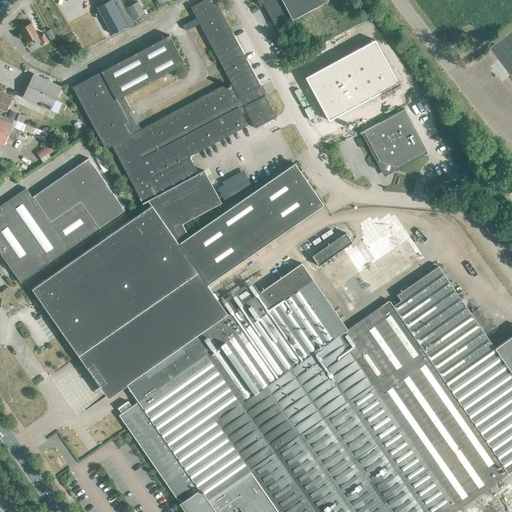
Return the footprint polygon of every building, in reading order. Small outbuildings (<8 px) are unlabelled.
[(151,205),(31,288),(77,355),(97,342),(126,384),(138,401),(130,406),(127,401),(118,407),(121,413),(119,415),(177,499),(178,498),(181,502),(180,503),(186,511),(226,511),(237,505),(242,511),(452,511),(498,480),(498,479),(511,469),(511,336),(494,348),(479,327),(487,322),(478,309),(471,314),(438,267),(437,267),(435,263),(427,268),(430,272),(396,294),(400,300),(392,305),(388,300),(347,328),(300,262),(227,314),(207,285),(323,205),(306,180),(309,178),(304,169),(300,172),(295,164),(189,237),(182,224),(221,203),(204,170),(198,173),(189,156),(247,126),(242,115),(247,113),(255,129),(277,117),(265,95),(263,96),(259,88),(261,87),(214,0),(205,0),(191,8),(231,84),(227,87),(225,85),(141,129),(124,96),(185,64),(170,35),(73,87),(105,148),(112,145),(143,203),(148,200),(151,205)] [(111,0),(112,1),(97,8),(112,34),(126,27),(127,29),(134,25),(120,0),(111,0)] [(261,0),(262,1),(258,3),(260,7),(264,5),(275,26),(290,18),(292,20),(328,1),(328,0),(261,0)] [(138,1),(126,7),(133,19),(144,13),(138,1)] [(31,23),(20,29),(28,43),(34,40),(37,45),(41,42),(43,46),(48,43),(43,33),(38,36),(31,23)] [(50,28),(45,30),(50,39),(55,36),(50,28)] [(511,31),(490,48),(511,76),(511,31)] [(62,87),(34,74),(23,98),(51,111),(55,100),(58,101),(59,98),(57,97),(62,87)] [(12,99),(0,94),(0,108),(6,111),(12,99)] [(364,130),(379,159),(378,160),(398,166),(398,165),(427,150),(428,153),(429,153),(405,108),(360,131),(361,132),(364,130)] [(417,115),(422,126),(429,122),(423,112),(417,115)] [(11,125),(0,120),(0,142),(4,144),(11,125)] [(0,253),(20,283),(125,210),(88,158),(32,197),(26,188),(0,206),(0,253)] [(224,198),(250,184),(243,170),(222,181),(224,184),(218,187),(224,198)] [(318,265),(352,242),(346,234),(313,257),(318,265)]
